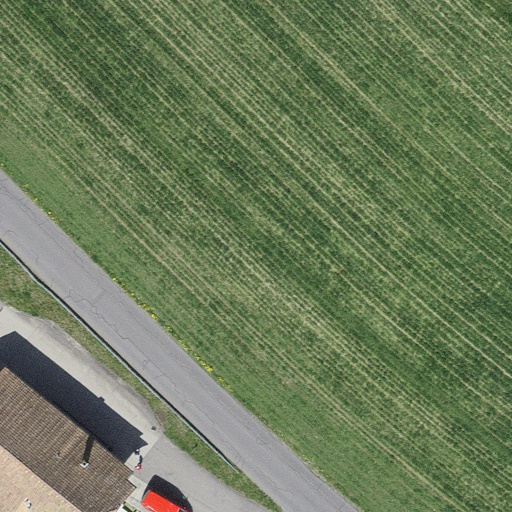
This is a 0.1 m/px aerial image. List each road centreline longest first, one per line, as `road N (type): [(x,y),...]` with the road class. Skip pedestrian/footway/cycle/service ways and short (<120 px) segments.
road 1 (tertiary): [(0,204),(323,511)]
road 2 (track): [(204,511),(0,328)]
